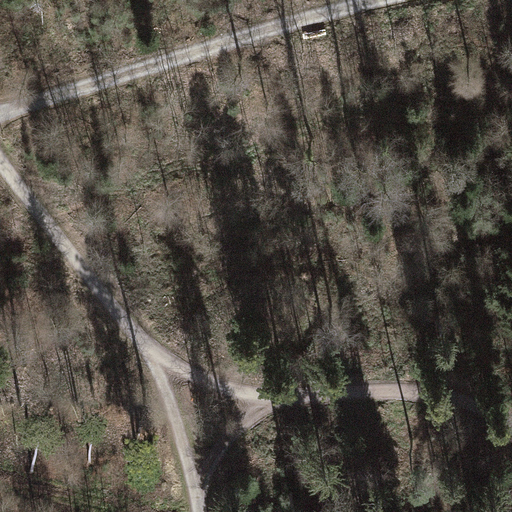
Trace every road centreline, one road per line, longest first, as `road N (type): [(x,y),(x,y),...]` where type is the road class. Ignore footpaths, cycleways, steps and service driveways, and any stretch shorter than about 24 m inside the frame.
road 1 (track): [(511,418),(481,401),(398,387),(281,398),(197,377),(157,355),(0,153)]
road 2 (track): [(0,114),(372,0)]
road 3 (track): [(198,511),(157,355)]
road 4 (track): [(196,499),(229,433),(281,398)]
